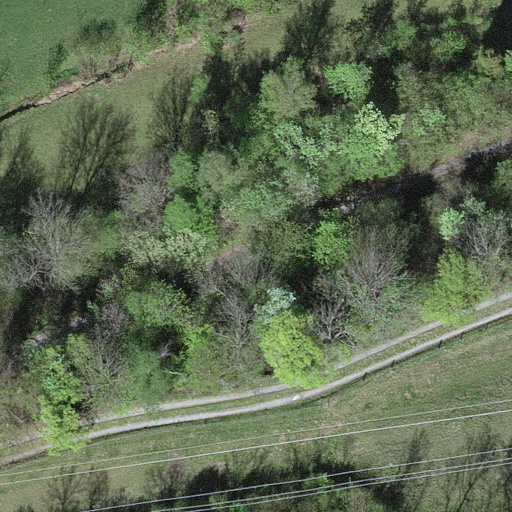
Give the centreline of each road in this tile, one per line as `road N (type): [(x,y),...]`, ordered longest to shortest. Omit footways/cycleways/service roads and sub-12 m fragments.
road 1 (track): [(511,160),(415,189),(0,375)]
road 2 (track): [(0,468),(119,430),(315,393),(511,312)]
